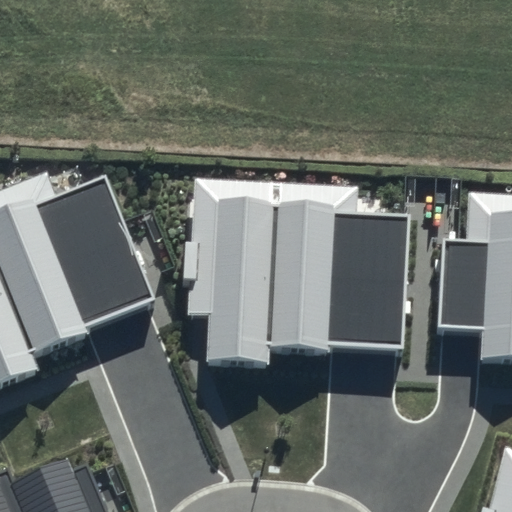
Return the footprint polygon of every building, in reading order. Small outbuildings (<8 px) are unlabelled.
[(46,173),(0,191),(0,388),(38,374),(30,354),(156,305),(106,178),(56,197),(46,173)] [(358,186),(193,177),(185,316),(207,317),(205,364),(270,367),(271,342),(402,349),(409,218),(356,215),(358,186)] [(511,192),(467,190),(465,239),(443,237),(438,326),(484,328),(482,356),(511,357),(511,192)] [(511,511),(511,447),(505,446),(487,511),(511,511)] [(74,477),(64,456),(1,484),(0,481),(0,511),(117,511),(97,467),(74,477)]
